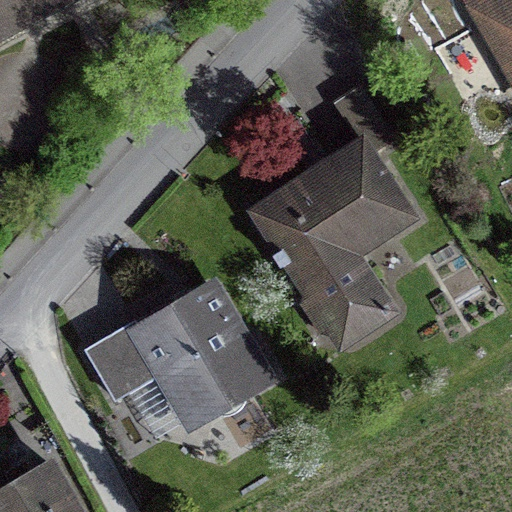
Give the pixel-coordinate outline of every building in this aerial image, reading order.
[(0,0),(0,40),(22,29),(6,0),(0,0)] [(511,0),(462,0),(471,14),(475,12),(505,65),(511,61),(511,0)] [(334,337),(349,340),(392,312),(366,273),(351,270),(345,261),(410,218),(360,142),(251,213),(277,253),(271,258),(278,268),(284,264),(301,290),(317,293),(337,321),(334,337)] [(131,324),(83,352),(112,402),(159,374),(188,424),(262,381),(209,290),(136,332),(131,324)] [(0,511),(72,511),(46,466),(0,492),(0,511)]
